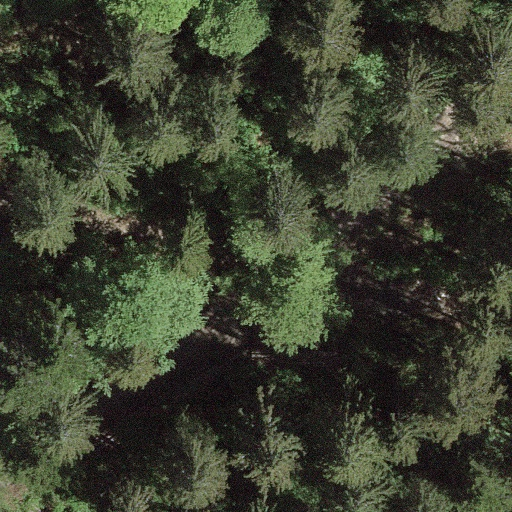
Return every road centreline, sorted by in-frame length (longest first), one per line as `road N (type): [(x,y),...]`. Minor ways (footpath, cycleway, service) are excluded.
road 1 (track): [(511,99),(318,268),(0,476)]
road 2 (track): [(318,268),(0,204)]
